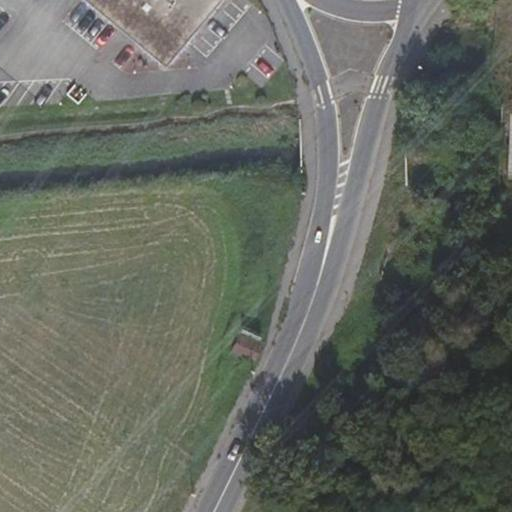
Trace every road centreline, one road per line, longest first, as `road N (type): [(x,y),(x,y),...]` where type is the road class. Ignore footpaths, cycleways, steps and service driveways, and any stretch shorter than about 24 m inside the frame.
road 1 (primary): [(312,295),(410,5)]
road 2 (primary): [(288,0),(318,92),(328,158),(312,295)]
road 3 (primary): [(214,511),(312,295)]
